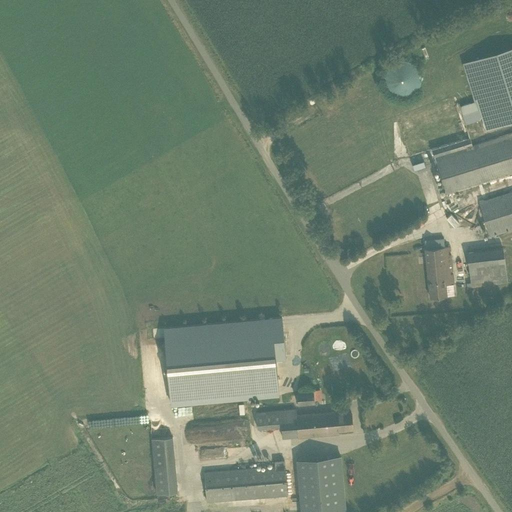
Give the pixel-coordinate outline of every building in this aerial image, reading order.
[(511,47),(463,60),(474,100),(460,104),(466,123),(483,119),(486,129),(511,121),(511,47)] [(384,70),(400,97),(424,83),(408,56),(384,70)] [(489,234),(511,227),(511,190),(487,197),(484,184),(511,177),(511,131),(473,142),(471,137),(434,147),(447,195),(477,187),(489,234)] [(443,238),(424,240),(430,298),(440,297),(446,296),(454,295),(453,283),(450,246),(444,246),(443,238)] [(470,286),(508,284),(506,248),(468,250),(470,286)] [(171,404),(279,394),(275,360),(286,359),(282,317),(164,328),(171,404)] [(314,404),(313,390),(296,391),(297,405),(314,404)] [(281,438),(328,433),(338,433),(338,430),(352,429),(351,412),(345,413),(345,411),(335,412),(295,415),(295,409),(255,412),(256,428),(280,426),(281,438)] [(175,436),(153,437),(156,495),(178,494),(175,436)] [(344,511),(340,455),(296,458),(301,511),(344,511)] [(206,501),(286,494),(283,460),(273,461),(274,466),(204,473),(206,501)]
